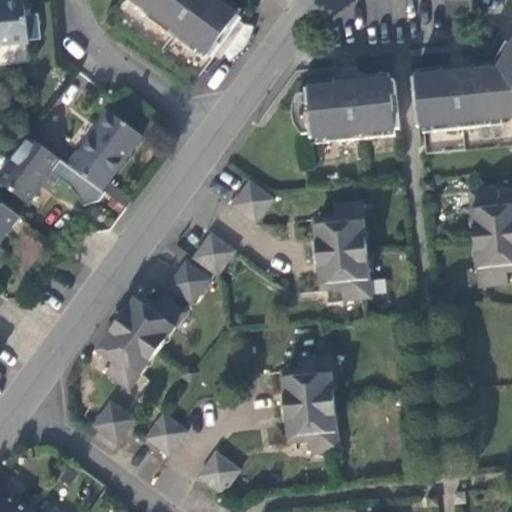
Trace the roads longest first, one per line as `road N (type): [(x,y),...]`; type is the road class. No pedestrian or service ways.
road 1 (residential): [(184,177),(59,348)]
road 2 (residential): [(221,127),(107,53),(75,0)]
road 3 (residential): [(15,404),(161,503)]
road 4 (residential): [(328,0),(307,15),(221,127)]
road 5 (residential): [(161,503),(216,423),(270,416)]
road 6 (residential): [(184,177),(268,251),(302,261)]
